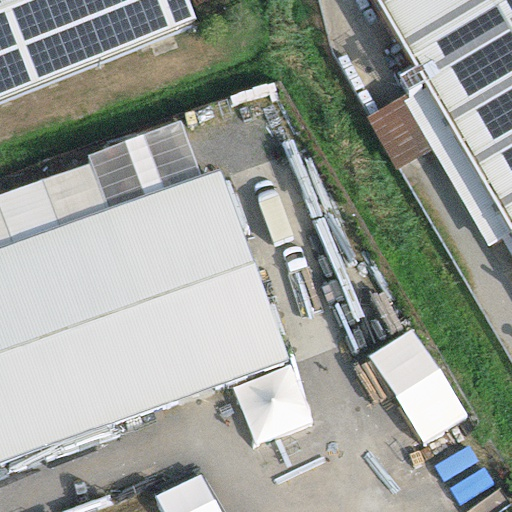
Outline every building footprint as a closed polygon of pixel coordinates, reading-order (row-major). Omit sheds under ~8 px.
[(0,0),(0,121),(200,39),(184,0),(0,0)] [(511,0),(370,0),(511,243),(511,0)] [(402,90),(364,109),(390,159),(428,140),(402,90)] [(218,174),(0,248),(0,467),(287,364),(218,174)] [(415,322),(372,345),(419,436),(462,413),(415,322)]
